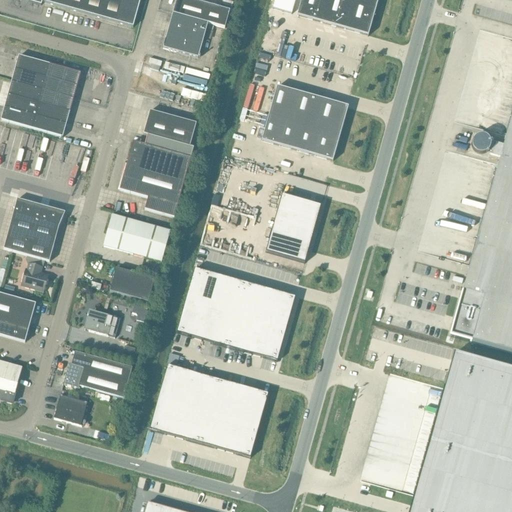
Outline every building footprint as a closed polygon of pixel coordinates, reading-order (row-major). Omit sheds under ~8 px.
[(29,0),(29,2),(28,2),(28,3),(41,6),(41,3),(133,29),(140,0),(29,0)] [(176,0),(172,15),(207,25),(224,29),(229,12),(187,0),(176,0)] [(274,0),(272,10),(291,15),(295,0),(274,0)] [(301,0),(296,17),(368,37),(378,0),(301,0)] [(198,59),(207,25),(172,15),(163,49),(198,59)] [(46,79),(50,66),(18,58),(15,71),(46,79)] [(46,79),(77,88),(80,75),(50,66),(46,79)] [(42,92),(46,79),(15,71),(11,83),(42,92)] [(73,101),(77,88),(46,79),(42,92),(73,101)] [(39,105),(42,92),(11,83),(8,96),(39,105)] [(277,88),(262,142),(332,162),(348,108),(277,88)] [(69,113),(73,101),(42,92),(39,105),(69,113)] [(35,117),(39,105),(8,96),(4,109),(35,117)] [(66,126),(69,113),(39,105),(35,117),(66,126)] [(31,130),(35,117),(4,109),(0,122),(31,130)] [(147,137),(189,148),(196,125),(149,112),(143,135),(147,137)] [(467,276),(450,337),(500,351),(502,352),(505,352),(508,353),(511,354),(511,113),(511,114),(510,121),(507,130),(505,137),(497,166),(495,176),(493,181),(490,192),(488,201),(485,209),(483,217),(480,227),(478,236),(476,243),(473,252),(470,263),(469,267),(468,271),(467,276)] [(62,139),(66,126),(35,117),(31,130),(62,139)] [(193,149),(189,148),(147,137),(144,146),(133,143),(119,192),(148,199),(144,211),(174,219),(193,149)] [(482,156),(485,155),(488,153),(489,151),(490,148),(489,145),(488,142),(485,140),(482,139),(480,139),(477,140),(474,141),(473,143),(472,146),(472,149),(473,152),(474,154),(477,156),(479,156),(482,156)] [(282,197),(266,253),(304,264),(320,207),(282,197)] [(17,201),(3,251),(27,257),(44,262),(49,263),(59,227),(65,214),(17,201)] [(161,264),(170,233),(112,216),(103,248),(161,264)] [(26,271),(21,287),(43,293),(47,280),(39,277),(41,269),(42,269),(44,262),(27,257),(26,262),(28,267),(27,271),(26,271)] [(148,303),(155,280),(116,269),(109,292),(148,303)] [(194,271),(177,334),(277,362),(295,299),(194,271)] [(99,291),(101,286),(91,283),(90,289),(99,291)] [(0,337),(25,344),(35,305),(0,296),(0,295),(0,337)] [(134,307),(132,314),(136,315),(137,317),(136,321),(144,323),(145,317),(147,310),(134,307)] [(91,319),(87,322),(88,324),(90,327),(88,332),(108,338),(114,340),(120,320),(113,318),(94,313),(92,318),(91,319)] [(123,354),(121,358),(135,362),(137,356),(135,355),(134,355),(135,349),(125,347),(124,347),(123,352),(123,354)] [(132,369),(75,354),(72,367),(69,366),(63,386),(78,390),(79,388),(124,400),(132,369)] [(408,511),(511,511),(511,371),(453,355),(452,355),(452,356),(408,511)] [(0,400),(12,404),(22,369),(0,363),(0,400)] [(167,367),(149,431),(250,459),(268,396),(167,367)] [(81,428),(87,405),(60,398),(54,421),(81,428)]
